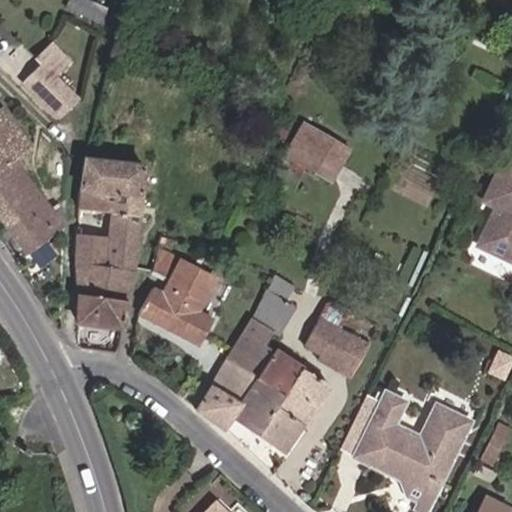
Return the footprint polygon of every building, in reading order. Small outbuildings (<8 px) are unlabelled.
[(65,0),(63,6),(103,22),(104,3),(96,0),(65,0)] [(131,0),(129,11),(157,24),(167,0),(131,0)] [(70,65),(53,49),(46,60),(48,64),(60,76),(70,65)] [(28,85),(58,120),(80,98),(60,76),(48,64),(28,85)] [(0,206),(9,219),(25,206),(1,171),(16,160),(31,149),(29,146),(0,103),(0,206)] [(293,159),(334,183),(349,151),(309,130),(293,159)] [(349,151),(334,183),(338,186),(354,154),(349,151)] [(511,158),(497,151),(477,193),(489,199),(470,237),(506,255),(511,243),(511,158)] [(86,159),(78,206),(110,210),(107,267),(135,270),(143,167),(86,159)] [(25,206),(9,219),(27,245),(60,222),(16,160),(1,171),(25,206)] [(75,254),(77,317),(119,323),(135,270),(107,267),(110,210),(78,206),(75,254)] [(155,281),(139,307),(198,342),(214,315),(204,308),(220,280),(168,248),(162,244),(157,269),(174,280),(166,294),(162,292),(165,287),(155,281)] [(257,316),(271,325),(276,329),(294,303),(297,281),(287,276),(279,272),(277,274),(257,316)] [(332,374),(350,343),(337,335),(346,317),(326,307),(317,324),(302,352),(319,362),(321,366),(332,374)] [(271,325),(257,316),(232,352),(256,370),(273,345),(262,337),(271,325)] [(350,343),(332,374),(347,382),(364,352),(350,343)] [(299,364),(273,345),(256,370),(259,372),(283,388),(299,364)] [(232,352),(211,380),(239,401),(259,372),(256,370),(232,352)] [(299,364),(283,388),(275,402),(301,420),(326,382),(299,364)] [(282,448),(301,420),(275,402),(283,388),(259,372),(239,401),(233,410),(282,448)] [(233,410),(239,401),(211,380),(208,384),(194,403),(224,423),(233,410)] [(370,409),(345,459),(399,487),(395,495),(418,507),(464,417),(436,403),(419,437),(385,420),(388,414),(394,417),(402,401),(380,390),(370,409)] [(329,448),(345,459),(370,409),(353,399),(329,448)] [(491,421),(473,459),(486,465),(503,426),(491,421)] [(500,511),(473,500),(467,511),(500,511)] [(204,511),(226,511),(216,501),(204,511)]
